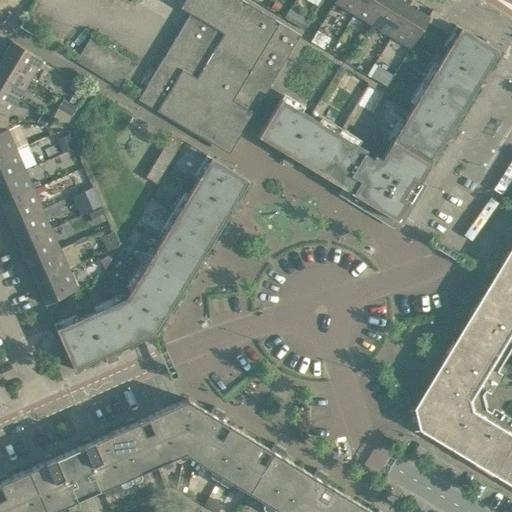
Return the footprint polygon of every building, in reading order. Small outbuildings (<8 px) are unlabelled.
[(208,141),(211,136),(229,146),(250,111),(253,113),(301,34),(243,0),(218,0),(206,21),(191,12),(139,99),(208,141)] [(335,0),(334,2),(354,13),(361,0),(335,0)] [(372,25),(387,0),(361,0),(354,13),(372,25)] [(401,0),(387,0),(372,25),(391,36),(409,5),(401,0)] [(410,48),(426,21),(429,16),(428,16),(409,5),(391,36),(410,48)] [(290,8),(284,17),(304,29),(310,20),(290,8)] [(448,135),(453,138),(458,129),(453,126),(482,78),(487,81),(493,72),(487,69),(499,50),(432,9),(428,16),(429,16),(426,21),(454,37),(392,140),(431,163),(448,135)] [(135,63),(91,36),(76,61),(120,87),(135,63)] [(43,59),(12,40),(0,60),(31,78),(43,59)] [(31,78),(0,60),(0,59),(0,84),(20,97),(31,78)] [(391,77),(376,68),(371,77),(386,86),(391,77)] [(0,111),(8,116),(20,97),(0,84),(0,111)] [(79,100),(85,90),(78,86),(72,96),(79,100)] [(373,158),(372,157),(365,153),(367,149),(281,97),(258,136),(287,153),(284,159),(293,164),(296,159),(343,188),(340,193),(349,198),(373,158)] [(64,99),(59,108),(71,115),(77,106),(64,99)] [(51,115),(44,111),(38,120),(45,124),(51,115)] [(7,128),(0,131),(0,156),(16,149),(7,128)] [(70,133),(57,139),(63,152),(75,147),(70,133)] [(183,140),(172,133),(146,176),(157,183),(183,140)] [(381,158),(375,154),(372,157),(373,158),(349,198),(354,201),(356,199),(360,198),(397,220),(398,218),(401,219),(402,216),(405,218),(424,185),(419,182),(431,163),(392,140),(381,158)] [(187,145),(181,155),(187,158),(193,157),(197,151),(187,145)] [(0,179),(25,169),(16,149),(0,156),(0,179)] [(249,180),(211,156),(126,296),(56,328),(74,369),(105,355),(107,361),(117,357),(114,351),(157,332),(164,320),(170,323),(175,314),(170,311),(198,264),(204,267),(209,258),(204,255),(232,208),(237,211),(243,202),(237,199),(249,180)] [(0,201),(1,203),(34,189),(25,169),(0,179),(0,201)] [(94,186),(83,191),(91,210),(102,205),(94,186)] [(9,223),(43,208),(34,189),(1,203),(9,223)] [(43,208),(9,223),(18,243),(51,228),(43,208)] [(102,208),(91,213),(96,225),(107,220),(102,208)] [(51,228),(18,243),(27,262),(60,248),(51,228)] [(113,232),(102,236),(107,250),(119,245),(113,232)] [(60,248),(27,262),(36,282),(69,268),(60,248)] [(511,420),(489,407),(486,394),(511,350),(511,251),(418,406),(423,428),(511,481),(511,420)] [(108,255),(100,259),(106,268),(112,258),(108,255)] [(45,303),(78,289),(69,268),(36,282),(45,303)] [(97,291),(89,294),(94,305),(102,301),(97,291)] [(102,488),(106,496),(114,493),(110,484),(184,452),(282,511),(382,511),(378,509),(376,511),(375,511),(323,481),(325,477),(317,472),(315,476),(281,455),(284,452),(276,447),(274,451),(220,418),(222,415),(214,410),(212,413),(187,398),(136,420),(135,416),(126,420),(128,424),(92,440),(90,436),(82,440),(83,444),(81,444),(101,488),(102,488)] [(0,511),(46,511),(66,504),(70,511),(77,509),(74,500),(75,500),(56,456),(54,457),(52,453),(44,457),(46,460),(9,477),(7,473),(0,475),(0,480),(0,511)] [(182,511),(195,511),(197,508),(188,503),(183,511),(182,511)]
